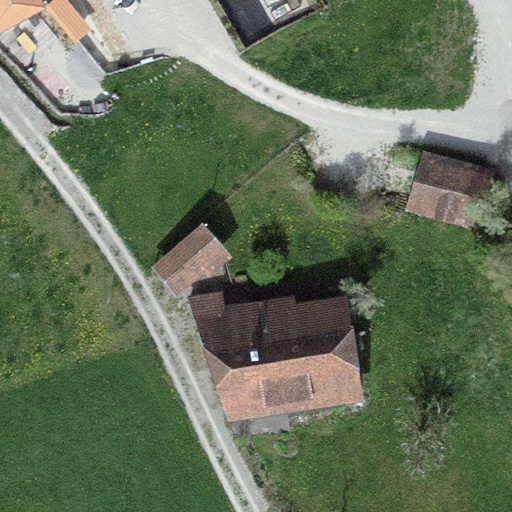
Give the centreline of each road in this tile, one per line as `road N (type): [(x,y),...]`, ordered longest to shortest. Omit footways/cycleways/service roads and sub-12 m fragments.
road 1 (track): [(0,96),(173,322),(199,404),(258,511)]
road 2 (track): [(166,14),(252,77),(355,120),(511,149)]
